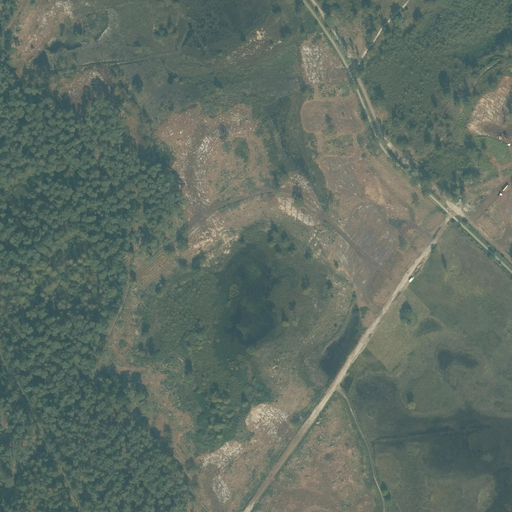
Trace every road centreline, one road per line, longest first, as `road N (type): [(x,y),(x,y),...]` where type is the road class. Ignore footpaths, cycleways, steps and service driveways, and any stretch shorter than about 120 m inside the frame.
road 1 (track): [(0,49),(14,81),(63,117),(123,215),(121,303),(91,381),(44,444)]
road 2 (track): [(450,216),(335,384)]
road 3 (track): [(456,211),(388,146),(354,69)]
road 4 (track): [(335,384),(246,511)]
road 5 (track): [(384,511),(364,441),(335,384)]
